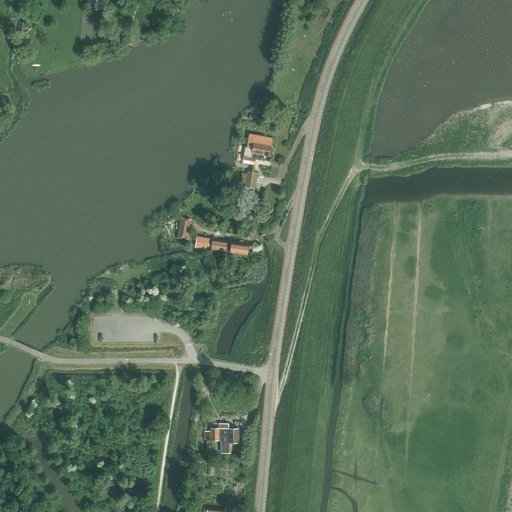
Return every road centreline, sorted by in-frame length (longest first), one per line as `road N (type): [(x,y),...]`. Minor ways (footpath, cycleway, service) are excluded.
road 1 (tertiary): [(261,511),(306,167),(333,62),(362,0)]
road 2 (track): [(435,157),(355,174),(312,269),(271,413)]
